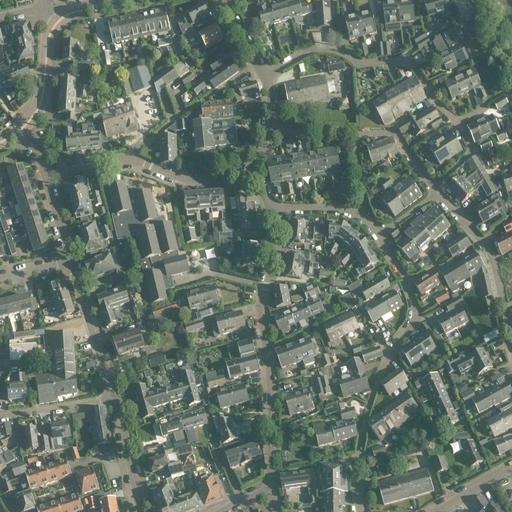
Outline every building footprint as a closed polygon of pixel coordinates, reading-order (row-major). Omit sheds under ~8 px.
[(300,6),(298,0),(287,4),(291,19),(302,16),(317,12),(316,4),(306,7),(306,4),(300,6)] [(414,22),(411,0),(397,2),(400,24),(414,22)] [(452,14),(447,0),(430,0),(431,1),(424,4),(429,18),(442,14),(443,17),(452,14)] [(400,24),(397,2),(384,4),(386,26),(400,24)] [(317,12),(318,27),(318,28),(331,28),(329,3),(316,4),(317,12)] [(504,14),(499,3),(495,5),(499,16),(504,14)] [(179,26),(181,31),(183,35),(183,36),(193,30),(194,30),(191,26),(209,16),(202,4),(187,12),(190,20),(186,22),(188,24),(184,26),(182,24),(179,26)] [(258,12),(263,27),(273,24),(271,16),(272,16),(270,9),(267,10),(265,4),(257,6),(259,12),(258,12)] [(273,24),(291,19),(287,4),(270,9),(272,16),(271,16),(273,24)] [(170,32),(165,9),(154,11),(157,23),(158,28),(161,28),(163,35),(168,34),(167,32),(170,32)] [(157,23),(154,11),(136,15),(138,27),(157,23)] [(377,34),(371,12),(358,15),(363,37),(377,34)] [(131,40),(141,38),(138,27),(136,15),(125,17),(131,40)] [(363,37),(358,15),(344,19),(350,40),(363,37)] [(125,17),(117,19),(122,38),(121,39),(122,42),(131,40),(125,17)] [(108,21),(113,44),(122,42),(121,39),(122,38),(117,19),(108,21)] [(444,21),(437,28),(441,32),(449,25),(444,21)] [(18,24),(6,27),(8,38),(6,39),(8,44),(16,42),(15,38),(14,36),(30,32),(28,24),(26,22),(18,24)] [(159,34),(159,36),(163,35),(161,28),(158,28),(157,23),(138,27),(141,38),(159,34)] [(214,26),(196,36),(193,30),(183,36),(183,35),(180,37),(183,43),(195,36),(198,42),(202,40),(207,49),(222,40),(214,26)] [(30,32),(14,36),(15,38),(16,42),(32,39),(30,32)] [(427,38),(424,33),(413,39),(416,45),(427,38)] [(441,35),(433,44),(447,70),(448,69),(449,71),(454,68),(453,66),(456,65),(441,35)] [(454,45),(449,36),(443,39),(448,48),(449,48),(450,50),(453,48),(451,46),(454,45)] [(430,44),(427,38),(416,45),(419,50),(430,44)] [(33,46),(32,39),(16,42),(16,45),(7,47),(9,52),(30,47),(33,46)] [(74,62),(73,72),(90,71),(89,61),(87,60),(87,55),(77,54),(78,42),(64,41),(62,61),(74,62)] [(453,48),(450,50),(449,50),(456,65),(468,59),(469,62),(474,59),(470,52),(466,55),(460,44),(453,48)] [(368,57),(365,45),(359,46),(362,58),(368,57)] [(18,60),(33,57),(30,47),(9,52),(9,56),(17,54),(18,60)] [(101,54),(103,68),(111,67),(108,52),(101,54)] [(216,59),(210,64),(215,72),(231,60),(225,52),(224,53),(223,52),(215,58),(216,59)] [(178,78),(196,66),(189,57),(173,69),(178,78)] [(328,63),(327,63),(329,73),(345,70),(344,63),(343,61),(342,60),(337,61),(337,59),(326,57),(328,63)] [(224,83),(239,71),(231,60),(215,72),(216,73),(224,83)] [(15,84),(30,78),(23,63),(9,69),(15,84)] [(136,94),(154,88),(147,68),(129,73),(136,94)] [(173,69),(171,70),(170,68),(153,80),(157,93),(178,78),(173,69)] [(9,69),(5,71),(0,73),(0,87),(1,90),(15,84),(9,69)] [(487,100),(474,69),(464,74),(471,90),(473,90),(476,95),(478,93),(479,95),(474,98),(478,106),(483,104),(487,100)] [(184,86),(194,79),(190,73),(180,80),(184,86)] [(224,83),(216,73),(209,78),(208,77),(192,89),(196,95),(206,88),(205,86),(210,83),(215,89),(224,83)] [(445,83),(452,99),(471,90),(464,74),(451,80),(448,75),(438,80),(440,85),(445,83)] [(289,109),(330,101),(325,77),(305,80),(301,81),(284,85),(289,109)] [(410,111),(408,107),(414,104),(414,105),(426,98),(415,77),(390,92),(390,93),(372,103),(384,125),(410,111)] [(76,89),(76,80),(61,79),(61,81),(60,82),(60,86),(61,87),(61,91),(75,92),(81,93),(81,88),(79,87),(79,90),(76,89)] [(261,97),(256,81),(238,88),(233,90),(237,102),(242,101),(241,98),(254,94),(256,99),(261,97)] [(81,88),(81,93),(86,93),(94,93),(95,85),(87,85),(87,87),(81,87),(81,88)] [(75,92),(61,91),(60,95),(59,96),(59,100),(60,101),(60,103),(75,104),(75,95),(79,95),(78,97),(80,98),(81,93),(75,92)] [(497,110),(508,103),(504,97),(494,104),(497,110)] [(350,109),(348,100),(348,99),(337,101),(339,111),(341,111),(350,109)] [(233,119),(231,101),(201,104),(203,115),(199,115),(200,122),(233,119)] [(67,122),(75,122),(76,122),(79,118),(80,114),(74,114),(75,104),(60,103),(60,104),(59,105),(58,109),(59,109),(59,114),(67,114),(67,122)] [(102,119),(102,121),(107,137),(123,132),(124,133),(138,129),(131,104),(110,110),(101,113),(101,114),(102,119)] [(443,124),(433,108),(417,118),(423,128),(430,124),(433,129),(443,124)] [(501,133),(493,116),(482,120),(490,136),(495,134),(499,143),(507,139),(504,131),(501,133)] [(401,135),(411,128),(416,136),(425,131),(423,128),(417,118),(416,118),(408,123),(408,122),(397,129),(401,135)] [(215,147),(237,144),(234,120),(212,122),(215,147)] [(488,142),(486,138),(490,136),(482,120),(467,128),(474,144),(479,141),(481,145),(479,146),(482,152),(492,147),(489,141),(488,142)] [(215,150),(215,147),(212,122),(191,124),(194,152),(215,150)] [(77,136),(72,136),(72,129),(71,129),(66,129),(64,129),(64,134),(65,134),(67,152),(71,151),(72,152),(76,152),(77,151),(79,150),(77,136)] [(77,136),(79,150),(80,150),(81,151),(85,151),(86,150),(90,149),(88,131),(83,132),(83,134),(85,133),(85,135),(77,136)] [(100,133),(91,134),(91,133),(93,133),(93,131),(88,131),(90,149),(94,149),(95,150),(99,149),(100,148),(101,148),(100,133)] [(438,131),(428,137),(431,142),(429,143),(432,148),(430,149),(440,165),(463,151),(453,135),(444,140),(438,131)] [(166,138),(160,138),(161,152),(177,151),(176,137),(171,138),(171,133),(165,133),(166,138)] [(381,160),(381,159),(386,157),(387,159),(391,158),(390,156),(398,153),(393,138),(366,147),(372,163),(381,160)] [(329,179),(330,184),(336,183),(335,178),(334,178),(333,173),(340,172),(336,148),(324,150),(328,174),(329,174),(329,179)] [(315,152),(319,176),(328,174),(324,150),(315,152)] [(161,152),(161,165),(177,164),(177,151),(161,152)] [(311,177),(319,176),(315,152),(308,153),(311,171),(310,171),(311,177)] [(298,155),(302,178),(311,177),(310,171),(311,171),(308,153),(298,155)] [(290,156),(295,180),(302,178),(298,155),(290,156)] [(285,186),(286,191),(292,190),(291,185),(290,185),(289,181),(295,180),(290,156),(282,158),(287,181),(288,186),(285,186)] [(482,187),(491,182),(476,157),(467,162),(473,172),(476,177),(481,186),(482,187)] [(279,182),(287,181),(282,158),(275,159),(279,182)] [(275,195),(281,194),(279,182),(275,159),(267,160),(271,184),(273,183),(275,195)] [(227,160),(220,161),(222,169),(229,167),(227,160)] [(383,164),(386,169),(391,166),(388,161),(383,164)] [(511,201),(511,163),(511,174),(502,177),(510,202),(511,201)] [(386,169),(383,164),(378,167),(381,172),(386,169)] [(22,166),(7,171),(10,182),(25,177),(22,166)] [(458,177),(446,188),(454,197),(471,181),(476,177),(473,172),(467,176),(465,175),(460,179),(458,177)] [(25,177),(10,182),(14,193),(29,189),(25,177)] [(454,197),(462,205),(473,194),(479,189),(478,188),(481,186),(476,177),(471,181),(454,197)] [(395,217),(405,209),(422,196),(409,178),(400,185),(392,191),(382,199),(395,217)] [(385,190),(393,184),(389,179),(381,185),(385,190)] [(66,195),(70,194),(70,196),(87,192),(87,189),(85,189),(83,180),(72,183),(72,184),(64,186),(66,195)] [(491,182),(482,187),(488,198),(497,192),(491,182)] [(115,215),(111,215),(117,241),(134,237),(133,233),(136,232),(142,260),(150,259),(154,273),(144,276),(151,304),(168,300),(165,291),(172,289),(171,285),(173,285),(172,280),(170,281),(169,277),(189,272),(185,256),(179,258),(178,252),(171,223),(166,224),(164,218),(157,219),(150,191),(137,195),(135,188),(126,190),(125,183),(108,186),(115,215)] [(18,205),(33,200),(29,189),(14,193),(11,195),(12,200),(16,199),(18,205)] [(89,202),(87,195),(88,195),(87,192),(70,196),(73,206),(90,202),(90,201),(89,202)] [(101,199),(99,192),(92,194),(94,201),(101,199)] [(223,192),(210,193),(211,209),(212,214),(219,214),(219,221),(225,220),(223,192)] [(211,209),(210,193),(198,194),(199,210),(211,209)] [(200,222),(199,210),(198,194),(185,195),(186,211),(187,211),(187,217),(194,216),(195,223),(200,222)] [(255,207),(245,208),(243,197),(235,198),(237,210),(238,210),(241,231),(258,228),(255,207)] [(491,200),(475,210),(483,224),(499,214),(498,211),(502,209),(495,197),(490,200),(491,200)] [(96,207),(103,205),(101,199),(94,201),(96,207)] [(33,200),(18,205),(21,216),(36,211),(33,200)] [(90,208),(91,208),(90,202),(73,206),(76,218),(92,215),(90,208)] [(421,252),(420,251),(432,241),(433,242),(450,226),(434,208),(423,218),(421,216),(410,226),(412,228),(395,243),(396,244),(396,245),(410,260),(411,259),(415,263),(420,258),(417,255),(421,252)] [(36,211),(21,216),(25,228),(40,223),(36,211)] [(511,220),(502,225),(507,235),(503,237),(506,242),(509,243),(511,241),(511,243),(511,220)] [(4,234),(9,232),(5,222),(0,224),(4,234)] [(222,222),(223,234),(232,233),(231,222),(222,222)] [(306,229),(307,223),(291,222),(291,223),(290,224),(289,228),(291,229),(290,233),(323,236),(323,230),(306,229)] [(40,223),(25,228),(29,239),(44,234),(40,223)] [(94,223),(79,228),(83,240),(99,236),(98,230),(96,230),(94,223)] [(330,223),(329,239),(338,240),(344,225),(339,223),(338,224),(330,223)] [(349,228),(350,227),(344,225),(338,240),(345,246),(355,233),(349,228)] [(108,226),(101,228),(104,234),(110,233),(108,226)] [(389,234),(393,239),(399,234),(396,229),(389,234)] [(194,230),(184,232),(186,244),(196,242),(194,230)] [(104,234),(105,241),(106,241),(112,239),(110,233),(104,234)] [(219,238),(219,241),(232,240),(232,233),(223,234),(219,234),(219,238)] [(323,236),(290,233),(290,237),(289,238),(288,242),(289,244),(289,245),(305,246),(305,240),(322,242),(323,236)] [(345,246),(353,252),(366,242),(362,237),(361,238),(355,233),(345,246)] [(13,244),(9,234),(4,235),(8,246),(13,244)] [(32,250),(47,246),(44,234),(29,239),(32,250)] [(100,242),(105,241),(104,234),(83,241),(86,253),(90,252),(90,255),(99,252),(98,250),(102,249),(100,242)] [(471,246),(463,234),(445,247),(452,259),(471,246)] [(503,237),(495,241),(502,256),(511,250),(511,243),(511,241),(509,243),(506,242),(503,237)] [(232,240),(219,241),(220,249),(233,248),(232,240)] [(368,247),(369,246),(366,242),(353,252),(358,261),(372,253),(368,247)] [(8,246),(11,256),(16,254),(13,244),(8,246)] [(259,267),(259,246),(242,246),(242,267),(259,267)] [(469,278),(479,272),(485,298),(492,296),(487,275),(485,276),(484,270),(486,269),(476,252),(462,261),(469,278)] [(300,256),(288,254),(288,256),(286,257),(286,260),(287,262),(286,266),(302,268),(307,268),(313,269),(318,270),(318,264),(308,263),(309,254),(300,253),(300,256)] [(362,268),(352,274),(355,280),(374,269),(373,266),(378,263),(372,253),(358,261),(362,268)] [(97,259),(103,277),(116,272),(109,254),(97,259)] [(206,267),(216,265),(214,254),(204,256),(206,267)] [(351,259),(347,255),(343,259),(347,263),(351,259)] [(455,259),(458,263),(441,274),(449,288),(452,293),(458,290),(456,285),(469,278),(462,261),(459,256),(455,259)] [(103,277),(97,259),(84,264),(88,275),(91,281),(103,277)] [(145,273),(151,271),(147,260),(141,263),(145,273)] [(302,268),(286,266),(286,270),(284,271),(284,274),(285,276),(285,277),(300,280),(301,271),(306,271),(307,268),(302,268)] [(417,288),(416,289),(419,293),(420,293),(422,296),(419,298),(422,302),(427,299),(424,294),(441,283),(433,272),(415,285),(417,288)] [(361,291),(359,292),(360,295),(362,294),(367,301),(374,297),(390,287),(384,277),(378,281),(377,278),(373,280),(375,283),(370,285),(369,283),(366,285),(367,287),(361,291)] [(48,287),(51,296),(65,291),(62,282),(57,283),(56,280),(47,283),(48,286),(48,287)] [(358,282),(353,285),(348,288),(354,298),(360,295),(359,292),(358,290),(362,288),(358,282)] [(315,286),(309,288),(303,291),(307,301),(305,302),(311,317),(323,311),(318,300),(321,298),(320,296),(315,286)] [(186,294),(190,310),(218,302),(214,287),(186,294)] [(291,305),(287,287),(272,290),(276,308),(291,305)] [(102,312),(111,309),(129,303),(124,288),(97,298),(102,312)] [(365,309),(373,323),(402,306),(394,292),(393,293),(391,289),(383,294),(381,295),(383,298),(375,303),(374,301),(376,299),(374,297),(367,301),(363,304),(365,309)] [(46,304),(53,302),(54,307),(69,303),(65,291),(51,296),(38,300),(40,305),(45,303),(46,304)] [(446,292),(434,298),(438,305),(449,298),(446,292)] [(343,298),(349,310),(356,306),(349,294),(343,298)] [(19,314),(31,311),(27,295),(15,298),(19,314)] [(19,314),(15,298),(3,301),(7,317),(19,314)] [(454,301),(448,305),(446,306),(450,314),(438,321),(446,335),(468,322),(459,307),(464,304),(460,298),(454,301)] [(305,302),(288,310),(295,324),(299,322),(302,329),(307,327),(304,320),(311,317),(305,302)] [(49,315),(56,313),(58,318),(73,314),(69,303),(54,307),(42,312),(43,316),(49,314),(49,315)] [(155,318),(177,310),(174,303),(152,311),(155,318)] [(352,310),(357,319),(362,315),(357,307),(352,310)] [(116,325),(111,309),(102,312),(103,314),(102,314),(107,328),(116,325)] [(288,332),(287,328),(295,324),(288,310),(273,316),(280,331),(281,330),(283,334),(288,332)] [(211,311),(199,314),(201,319),(213,316),(211,311)] [(245,329),(241,312),(226,316),(231,333),(245,329)] [(344,336),(358,329),(351,313),(336,320),(344,336)] [(55,314),(39,317),(41,325),(56,322),(55,314)] [(168,322),(165,315),(154,319),(157,326),(168,322)] [(212,326),(215,337),(231,333),(226,316),(216,319),(217,325),(212,326)] [(202,319),(185,325),(187,333),(205,328),(202,319)] [(323,327),(330,342),(327,343),(329,348),(332,346),(332,347),(341,343),(339,338),(344,336),(336,320),(323,327)] [(425,324),(420,327),(424,333),(429,330),(425,324)] [(138,330),(113,338),(119,356),(144,348),(138,330)] [(51,354),(53,354),(54,373),(74,371),(72,333),(49,334),(51,354)] [(435,349),(425,335),(413,343),(423,357),(435,349)] [(440,336),(435,339),(440,347),(445,345),(440,336)] [(299,354),(302,362),(303,362),(305,366),(314,363),(315,361),(313,358),(316,357),(310,339),(299,343),(301,350),(299,351),(300,353),(299,354)] [(487,350),(499,345),(496,339),(484,343),(487,350)] [(252,340),(237,344),(241,359),(256,355),(252,340)] [(276,351),(282,369),(302,362),(299,354),(300,353),(299,351),(301,350),(299,343),(276,351)] [(401,352),(411,366),(423,357),(413,343),(401,352)] [(35,345),(22,346),(23,361),(36,360),(35,345)] [(22,346),(9,346),(10,361),(23,361),(22,346)] [(382,356),(379,348),(361,354),(364,363),(382,356)] [(469,357),(475,368),(479,375),(492,368),(483,350),(469,357)] [(38,352),(36,353),(36,360),(36,362),(45,361),(44,352),(38,352)] [(151,368),(166,363),(163,354),(148,358),(151,368)] [(458,370),(461,375),(475,368),(469,357),(468,354),(444,366),(448,375),(458,370)] [(258,357),(256,356),(256,355),(241,359),(225,364),(230,379),(232,378),(234,379),(237,378),(238,377),(260,371),(260,370),(261,369),(260,365),(258,364),(258,362),(259,361),(258,357)] [(331,365),(329,361),(327,356),(320,358),(324,368),(331,365)] [(440,358),(434,362),(438,367),(444,363),(440,358)] [(10,361),(0,360),(0,373),(5,373),(10,373),(10,361)] [(337,380),(343,398),(362,392),(363,395),(370,393),(360,360),(345,364),(349,376),(337,380)] [(189,406),(200,403),(191,372),(189,367),(182,369),(184,374),(180,375),(182,381),(180,381),(181,383),(177,384),(177,382),(175,383),(175,385),(170,386),(168,381),(159,383),(160,389),(156,390),(155,389),(152,390),(153,391),(149,392),(148,389),(147,390),(146,386),(134,389),(143,420),(154,416),(153,411),(154,411),(154,408),(185,399),(186,401),(187,401),(189,406)] [(408,382),(399,370),(380,384),(389,396),(399,388),(405,384),(408,382)] [(55,402),(57,398),(76,395),(74,371),(54,373),(54,375),(34,377),(39,405),(55,402)] [(8,401),(25,399),(25,397),(30,397),(28,384),(27,373),(15,375),(16,385),(6,386),(8,401)] [(417,390),(425,386),(432,383),(434,387),(441,384),(437,374),(422,381),(414,384),(417,390)] [(214,388),(227,384),(225,376),(208,381),(210,389),(214,388)] [(497,382),(499,385),(487,392),(495,406),(511,396),(511,393),(506,382),(505,382),(503,378),(497,382)] [(425,386),(429,395),(430,397),(444,391),(441,384),(434,387),(432,383),(425,386)] [(235,406),(249,402),(244,385),(230,389),(235,406)] [(460,387),(456,390),(459,395),(464,393),(460,387)] [(313,409),(314,409),(308,388),(284,396),(290,416),(294,415),(295,416),(297,415),(297,414),(303,412),(304,414),(306,413),(306,411),(311,410),(311,411),(313,410),(313,409)] [(221,410),(235,406),(230,389),(216,393),(221,410)] [(423,404),(431,400),(433,405),(448,398),(444,391),(430,397),(429,395),(421,399),(423,404)] [(472,400),(479,414),(494,405),(494,406),(495,406),(487,392),(472,400)] [(415,417),(414,416),(420,411),(406,394),(386,410),(394,420),(392,422),(397,428),(412,417),(413,418),(415,417)] [(427,412),(429,417),(437,414),(436,412),(451,405),(448,398),(433,405),(435,409),(427,412)] [(510,404),(499,409),(501,413),(498,415),(486,422),(494,438),(511,427),(511,407),(511,408),(510,404)] [(437,414),(441,423),(449,420),(447,415),(454,412),(451,405),(436,412),(437,414)] [(316,429),(318,446),(357,437),(353,419),(357,418),(354,408),(340,411),(343,421),(332,424),(332,425),(328,426),(327,422),(315,425),(316,429)] [(97,446),(111,444),(106,409),(92,411),(97,446)] [(380,441),(397,428),(392,422),(394,420),(386,410),(367,424),(380,441)] [(203,411),(180,418),(184,431),(207,425),(203,411)] [(444,428),(458,422),(454,412),(447,415),(449,420),(441,423),(444,428)] [(223,444),(237,439),(231,420),(225,422),(223,415),(212,418),(216,430),(219,429),(223,444)] [(177,447),(182,446),(186,446),(183,431),(184,431),(180,418),(159,424),(161,430),(159,430),(161,435),(162,435),(163,437),(174,434),(176,442),(173,443),(174,448),(177,447)] [(412,425),(415,430),(423,424),(419,420),(412,425)] [(71,437),(69,423),(51,425),(53,438),(48,439),(50,452),(56,451),(56,448),(57,447),(56,440),(55,440),(55,439),(71,437)] [(37,449),(38,454),(50,452),(48,439),(48,438),(39,439),(39,440),(38,440),(36,428),(25,429),(27,444),(25,444),(26,452),(33,451),(34,451),(34,449),(37,449)] [(472,467),(483,462),(473,441),(470,436),(468,437),(467,433),(453,435),(454,443),(462,442),(463,445),(462,446),(472,467)] [(511,434),(494,442),(499,455),(511,449),(511,434)] [(485,439),(478,443),(481,447),(488,443),(485,439)] [(0,457),(6,454),(10,451),(4,441),(0,443),(0,457)] [(225,454),(229,463),(231,470),(241,466),(252,463),(252,462),(262,459),(256,443),(225,454)] [(186,446),(182,446),(177,447),(184,475),(189,474),(196,472),(194,461),(197,461),(195,454),(192,454),(190,447),(186,446)] [(385,446),(372,450),(374,457),(387,453),(385,446)] [(169,458),(166,459),(169,468),(172,479),(184,475),(177,447),(174,448),(175,449),(167,451),(169,458)] [(229,463),(225,454),(224,449),(216,452),(221,466),(229,463)] [(14,458),(10,451),(6,454),(10,461),(14,458)] [(149,460),(153,473),(168,469),(169,468),(166,459),(169,458),(167,451),(164,452),(165,455),(149,460)] [(437,474),(447,471),(443,458),(433,461),(437,474)] [(56,464),(61,480),(72,476),(67,461),(56,464)] [(27,511),(36,509),(29,488),(28,488),(24,474),(27,473),(24,463),(11,467),(15,478),(2,482),(6,494),(12,491),(10,486),(21,483),(21,484),(23,492),(26,491),(27,493),(15,498),(19,511),(27,511)] [(51,483),(61,480),(56,464),(46,468),(51,483)] [(319,468),(320,493),(323,493),(344,493),(347,493),(347,476),(346,477),(345,465),(329,465),(319,468)] [(36,471),(41,486),(51,483),(46,468),(36,471)] [(75,474),(79,485),(96,479),(92,468),(75,474)] [(316,499),(315,493),(315,488),(316,488),(313,470),(307,471),(307,472),(280,476),(282,490),(285,490),(286,491),(289,490),(290,489),(302,487),(303,488),(306,487),(307,486),(308,486),(310,497),(310,505),(316,504),(316,499)] [(384,505),(434,492),(427,470),(378,484),(384,505)] [(36,471),(25,475),(30,490),(41,486),(36,471)] [(205,506),(221,500),(215,483),(216,482),(215,479),(213,478),(212,476),(196,482),(205,506)] [(99,489),(96,479),(79,485),(82,495),(99,489)] [(174,500),(169,488),(153,494),(152,494),(157,506),(157,507),(174,500)] [(190,511),(194,511),(203,509),(197,493),(184,497),(190,511)] [(344,507),(344,493),(323,493),(323,509),(325,509),(325,511),(342,511),(342,507),(344,507)] [(67,499),(71,511),(78,511),(83,510),(78,495),(67,499)] [(93,498),(93,499),(89,500),(90,509),(101,508),(101,511),(117,511),(116,499),(102,502),(101,495),(93,498)] [(504,511),(497,501),(489,506),(483,496),(471,504),(476,511),(504,511)] [(190,511),(184,497),(174,501),(173,501),(176,511),(190,511)] [(71,511),(67,499),(57,502),(60,511),(71,511)] [(176,511),(173,501),(174,501),(174,500),(157,507),(157,506),(153,508),(154,511),(176,511)] [(60,511),(57,502),(47,505),(49,511),(60,511)]
